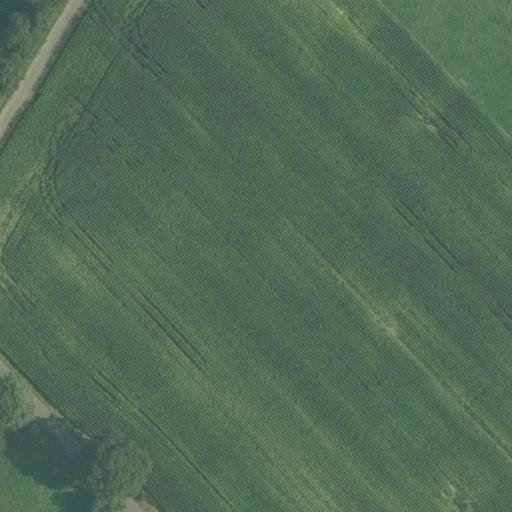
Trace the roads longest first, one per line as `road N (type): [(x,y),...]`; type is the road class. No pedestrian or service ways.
road 1 (unclassified): [(0,356),(148,511)]
road 2 (unclassified): [(81,0),(0,134)]
